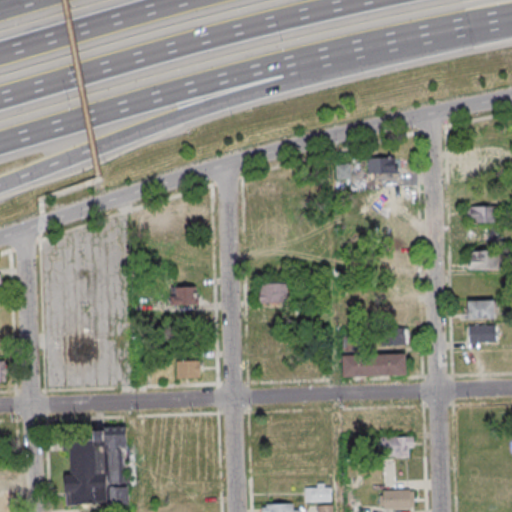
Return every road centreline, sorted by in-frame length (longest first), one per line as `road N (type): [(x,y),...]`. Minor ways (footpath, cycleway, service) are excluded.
road 1 (residential): [(511,388),(0,407)]
road 2 (tertiary): [(41,224),(328,138),(511,98)]
road 3 (residential): [(438,511),(429,115)]
road 4 (motorway): [(0,98),(356,0)]
road 5 (residential): [(233,511),(225,166)]
road 6 (motorway): [(0,182),(155,121),(281,85)]
road 7 (motorway): [(0,141),(280,63)]
road 8 (residential): [(32,511),(23,230)]
road 9 (motorway): [(180,0),(0,53)]
road 10 (motorway): [(281,85),(393,40)]
road 11 (motorway): [(393,40),(511,16)]
